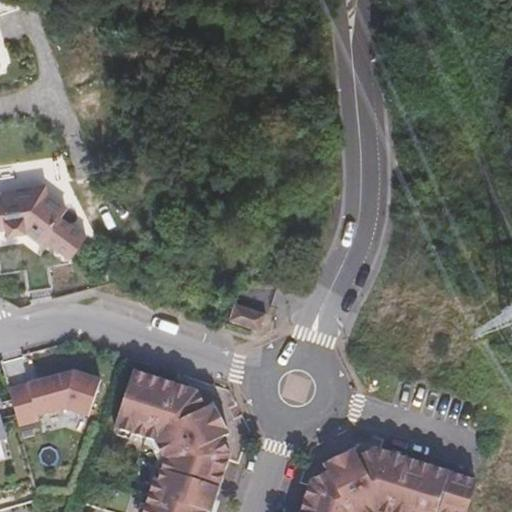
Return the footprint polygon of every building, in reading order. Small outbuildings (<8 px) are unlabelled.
[(0,231),(3,231),(5,236),(22,234),(36,245),(38,241),(67,261),(83,235),(54,216),(51,202),(41,195),(42,185),(0,192),(0,231)] [(268,312),(234,303),(229,324),(262,332),(268,312)] [(98,408),(88,371),(8,392),(18,429),(98,408)] [(124,371),(106,429),(147,441),(157,460),(151,480),(147,479),(136,511),(200,511),(201,511),(204,511),(222,454),(214,437),(220,434),(205,403),(198,407),(188,390),(124,371)] [(427,511),(428,509),(441,467),(382,449),(366,445),(351,452),(346,446),(316,463),(320,469),(303,478),(292,511),(367,511),(373,509),(381,511),(427,511)] [(455,511),(467,475),(441,467),(428,509),(438,511),(455,511)]
